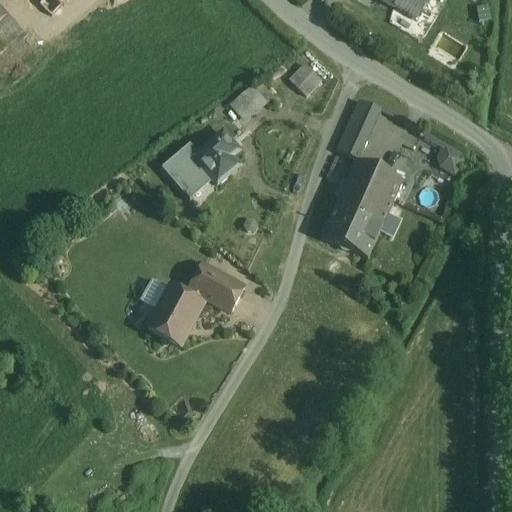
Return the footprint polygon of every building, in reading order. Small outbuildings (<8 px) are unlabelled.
[(56,0),(58,2),(69,13),(81,0),(56,0)] [(397,0),(394,7),(418,21),(430,0),(397,0)] [(69,13),(58,2),(47,14),(58,24),(69,13)] [(0,55),(24,33),(0,6),(0,55)] [(288,81),(307,99),(323,83),(304,65),(288,81)] [(228,105),(241,124),(273,102),(260,83),(228,105)] [(354,104),(336,158),(377,171),(381,160),(362,153),(371,127),(401,137),(406,122),(354,104)] [(200,168),(230,144),(219,130),(189,155),(184,149),(160,168),(186,203),(212,183),(200,168)] [(412,165),(456,182),(467,151),(424,134),(412,165)] [(230,144),(200,168),(212,183),(220,194),(242,176),(234,165),(242,159),(230,144)] [(401,194),(355,173),(337,215),(383,235),(401,194)] [(383,235),(337,215),(323,247),(369,267),(383,235)] [(246,291),(204,269),(188,300),(200,306),(203,301),(234,316),(246,291)] [(188,300),(172,292),(151,336),(184,352),(206,309),(200,306),(188,300)]
